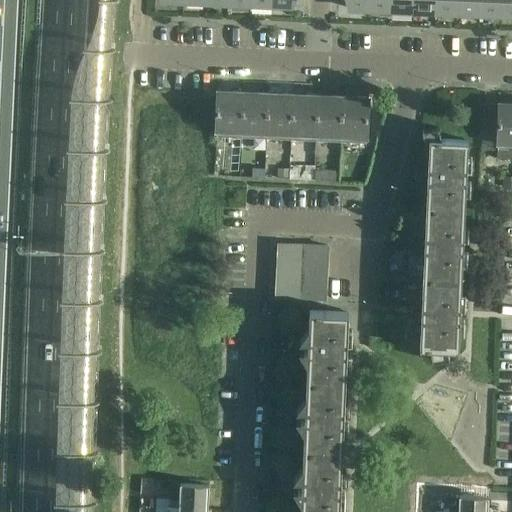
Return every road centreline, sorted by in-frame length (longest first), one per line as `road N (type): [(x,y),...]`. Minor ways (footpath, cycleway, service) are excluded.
road 1 (residential): [(247,511),(258,219),(370,224),(417,70)]
road 2 (motorway): [(45,511),(68,0)]
road 3 (residential): [(319,65),(137,58)]
